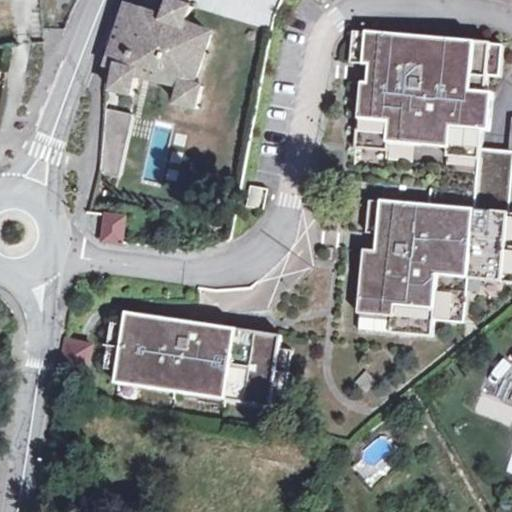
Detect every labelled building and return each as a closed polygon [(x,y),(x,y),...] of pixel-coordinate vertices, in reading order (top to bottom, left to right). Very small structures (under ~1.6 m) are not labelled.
[(113,50),(107,67),(118,70),(114,91),(134,96),(139,75),(183,87),(178,105),(199,111),(206,87),(198,85),(214,34),(189,26),(195,7),(176,0),(172,0),(166,17),(128,5),(127,6),(121,28),(113,50)] [(106,48),(113,50),(121,28),(114,26),(106,48)] [(352,65),(364,66),(367,34),(355,33),(352,65)] [(450,159),(482,161),(483,150),(489,78),(501,79),(504,46),(367,34),(364,66),(371,66),(369,84),(363,84),(357,150),(390,152),(390,144),(450,150),(450,159)] [(108,137),(105,175),(121,176),(126,112),(108,111),(106,137),(108,137)] [(511,192),(511,152),(483,150),(482,161),(477,211),(510,214),(511,192)] [(264,191),(253,189),(250,207),(261,209),(264,191)] [(511,281),(511,213),(510,214),(477,211),(383,202),(383,203),(380,235),(378,252),(366,251),(360,331),(435,338),(436,321),(466,324),(469,279),(511,281)] [(380,235),(383,203),(371,202),(369,234),(380,235)] [(130,217),(107,214),(103,241),(125,245),(130,217)] [(276,405),(286,335),(131,312),(121,382),(276,405)] [(93,347),(67,341),(59,379),(86,385),(93,347)]
